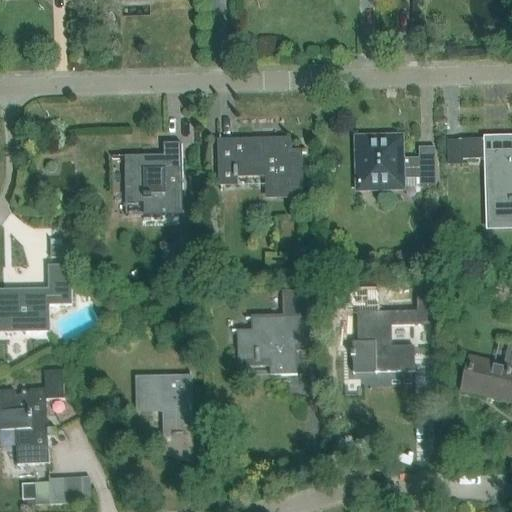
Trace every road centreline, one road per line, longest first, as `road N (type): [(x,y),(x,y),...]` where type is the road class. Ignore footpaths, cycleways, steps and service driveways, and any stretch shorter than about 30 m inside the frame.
road 1 (residential): [(16,89),(511,74)]
road 2 (residential): [(289,511),(377,485),(511,489)]
road 3 (residential): [(0,221),(19,178),(16,89)]
